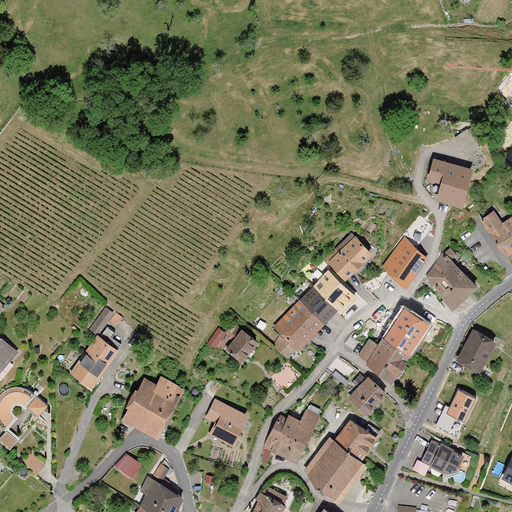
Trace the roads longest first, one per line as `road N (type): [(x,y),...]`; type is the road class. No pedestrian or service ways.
road 1 (motorway): [(202,0),(103,262),(24,511)]
road 2 (motorway): [(110,511),(218,182),(288,0)]
road 3 (residential): [(192,511),(176,459),(160,443),(136,438),(50,511)]
road 4 (residential): [(239,511),(268,420),(338,347)]
road 5 (residential): [(338,347),(359,317),(392,298),(462,324)]
